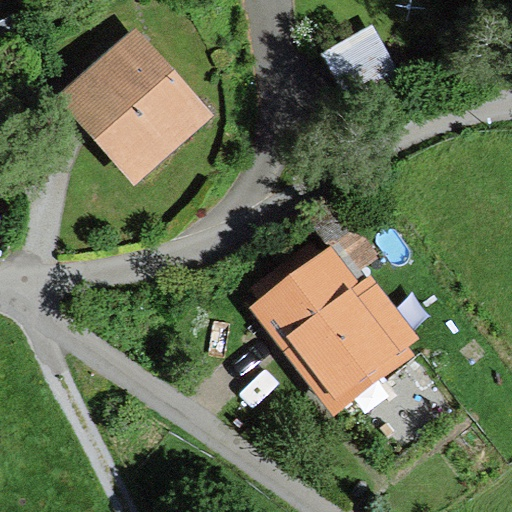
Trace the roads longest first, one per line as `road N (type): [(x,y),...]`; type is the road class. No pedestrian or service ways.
road 1 (unclassified): [(511,96),(447,110),(265,215),(172,253),(0,273)]
road 2 (residential): [(338,511),(0,286)]
road 3 (track): [(128,511),(30,303)]
